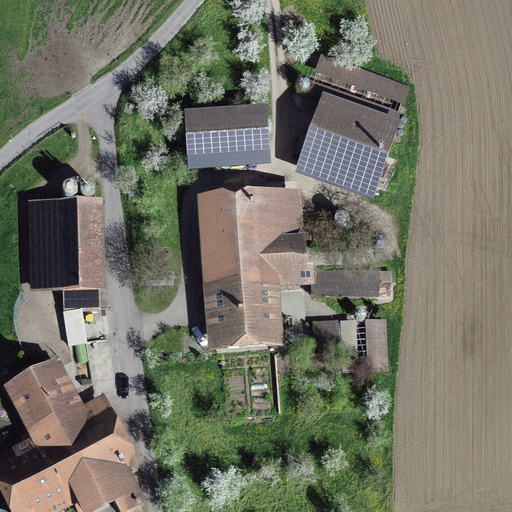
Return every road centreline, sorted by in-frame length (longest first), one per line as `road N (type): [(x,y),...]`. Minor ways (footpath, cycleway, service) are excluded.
road 1 (residential): [(102,89),(152,511)]
road 2 (residential): [(192,0),(102,89)]
road 3 (residential): [(102,89),(0,159)]
